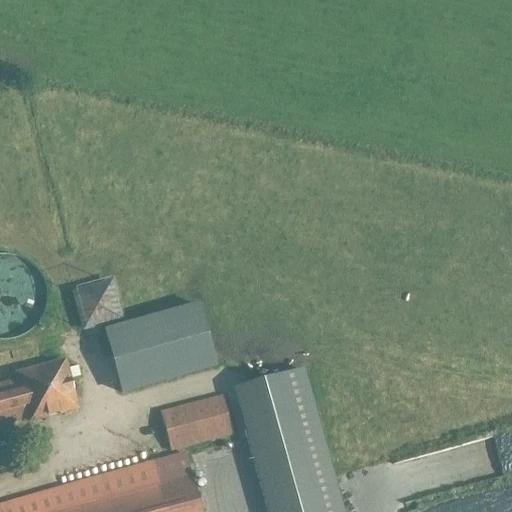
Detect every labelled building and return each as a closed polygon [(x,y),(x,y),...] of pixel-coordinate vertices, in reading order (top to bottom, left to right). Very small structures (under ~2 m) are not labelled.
[(0,341),(1,342),(7,342),(14,342),(19,341),(26,339),(31,337),(35,334),(40,329),(42,326),(47,318),(51,307),(51,298),(50,294),(46,282),(39,272),(31,266),(22,262),(16,260),(10,260),(4,260),(0,260),(0,341)] [(112,282),(70,292),(81,333),(122,323),(112,282)] [(198,304),(103,331),(120,396),(216,369),(198,304)] [(0,426),(26,420),(28,425),(47,420),(47,418),(59,416),(59,417),(79,411),(65,359),(57,361),(17,372),(18,380),(0,384),(0,426)] [(342,511),(303,370),(232,389),(265,511),(342,511)] [(221,397),(160,414),(170,453),(216,440),(232,436),(221,397)] [(199,511),(183,454),(0,504),(0,511),(199,511)]
